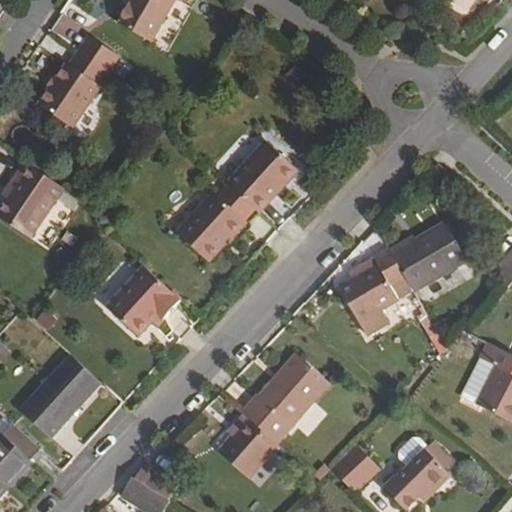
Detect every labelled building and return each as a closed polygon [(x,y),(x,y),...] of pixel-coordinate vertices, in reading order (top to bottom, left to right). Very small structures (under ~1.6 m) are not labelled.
[(130,0),(115,27),(147,46),(173,0),(130,0)] [(107,74),(79,55),(69,69),(66,69),(39,109),(72,131),(99,90),(98,89),(107,74)] [(297,63),(285,76),(299,90),(312,76),(297,63)] [(263,146),(226,187),(254,213),(292,171),(263,146)] [(26,167),(23,165),(1,197),(4,199),(26,167)] [(428,171),(444,184),(450,177),(437,165),(428,171)] [(26,167),(4,199),(0,204),(0,221),(27,240),(60,190),(26,167)] [(226,187),(222,183),(175,235),(204,261),(221,241),(240,220),(245,223),(254,213),(226,187)] [(240,220),(221,241),(225,245),(245,223),(240,220)] [(446,227),(415,244),(392,258),(413,295),(415,297),(469,266),(446,227)] [(411,239),(388,251),(390,254),(392,258),(415,244),(411,239)] [(392,258),(390,254),(377,261),(381,269),(342,292),(361,325),(383,313),(413,295),(392,258)] [(511,254),(499,269),(504,273),(511,280),(511,254)] [(101,306),(131,274),(121,265),(91,296),(101,306)] [(180,303),(143,269),(106,310),(137,340),(150,324),(157,318),(162,322),(180,303)] [(495,283),(504,291),(511,282),(511,280),(504,273),(495,283)] [(43,308),(34,321),(49,331),(58,318),(43,308)] [(383,313),(361,325),(369,338),(390,325),(383,313)] [(157,318),(150,324),(155,329),(162,322),(157,318)] [(511,357),(489,345),(482,359),(498,368),(480,405),(511,422),(511,357)] [(258,398),(243,415),(245,418),(276,445),(328,386),(296,357),(260,400),(258,398)] [(100,386),(68,358),(18,413),(50,442),(100,386)] [(498,368),(482,359),(464,397),(480,405),(498,368)] [(246,479),(276,445),(245,418),(216,452),(246,479)] [(2,419),(0,421),(0,438),(11,426),(2,419)] [(0,438),(0,485),(5,490),(29,464),(28,463),(38,451),(11,426),(0,438)] [(392,464),(402,474),(420,456),(421,455),(413,445),(407,445),(392,458),(392,464)] [(420,456),(440,475),(447,467),(427,447),(421,455),(420,456)] [(352,448),(342,459),(365,481),(375,471),(352,448)] [(444,479),(440,475),(420,456),(402,474),(396,480),(393,477),(382,489),(403,511),(421,493),(426,498),(444,479)] [(342,459),(330,471),(353,494),(365,481),(342,459)] [(144,464),(132,481),(167,503),(179,485),(149,467),(144,464)] [(128,484),(121,496),(146,511),(163,511),(169,503),(167,503),(132,481),(128,484)]
